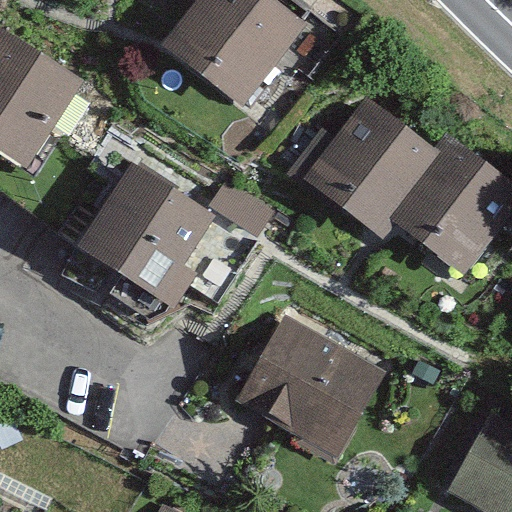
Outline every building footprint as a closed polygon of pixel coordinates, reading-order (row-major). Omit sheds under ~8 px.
[(259,0),(196,0),(153,59),(222,109),(287,20),(259,0)] [(0,35),(0,165),(20,179),(81,91),(0,35)] [(361,103),(301,183),(370,234),(380,220),(465,283),(511,219),(511,186),(441,134),(423,149),(361,103)] [(129,165),(68,253),(165,320),(192,281),(180,265),(211,221),(129,165)] [(219,202),(268,223),(282,190),(232,170),(219,202)] [(379,376),(279,319),(229,407),(329,463),(379,376)] [(511,511),(511,430),(467,407),(423,492),(462,511),(511,511)]
